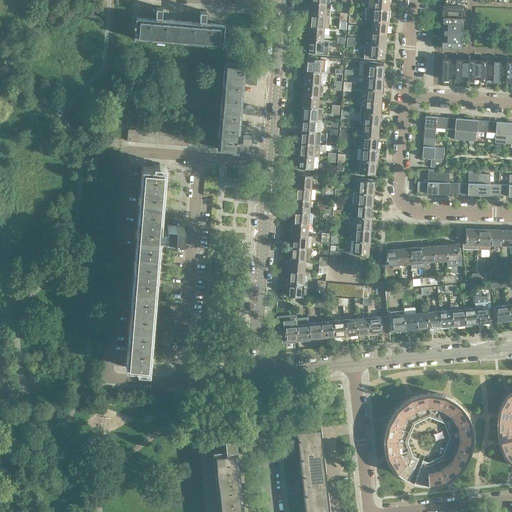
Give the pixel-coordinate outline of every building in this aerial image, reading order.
[(373,0),(373,7),(388,9),(390,9),(390,1),(389,1),(388,0),(373,0)] [(310,2),(309,14),(329,16),(330,3),(326,3),(310,2)] [(442,16),(463,17),(463,5),(443,4),(442,9),(444,9),(444,16),(442,16)] [(156,19),(136,17),(135,23),(134,23),(134,26),(135,27),(134,38),(178,42),(180,21),(160,19),(161,16),(162,16),(162,7),(156,7),(155,15),(156,16),(156,19)] [(373,7),(371,20),(387,21),(388,9),(373,7)] [(180,21),(178,42),(224,46),(225,25),(204,23),(205,20),(206,20),(206,11),(200,10),(199,19),(200,19),(200,22),(180,21)] [(307,18),(306,26),(324,27),(328,28),(329,16),(309,14),(309,18),(307,18)] [(442,16),(442,22),(444,22),(444,29),(450,29),(450,34),(462,34),(463,17),(442,16)] [(387,21),(371,20),(371,31),(386,33),(387,21)] [(306,26),(306,34),(308,34),(307,38),(323,40),(324,27),(306,26)] [(441,40),(441,46),(462,47),(462,34),(450,34),(450,29),(444,29),(443,40),(441,40)] [(386,33),(371,31),(370,43),(369,43),(385,45),(386,33)] [(304,42),(303,50),(308,50),(308,53),(327,55),(329,40),(323,40),(307,38),(307,42),(304,42)] [(365,43),(363,58),(376,59),(376,56),(384,57),(385,45),(369,43),(370,43),(365,43)] [(306,58),(305,71),(324,72),(325,60),(306,58)] [(455,58),(442,58),(441,79),(448,79),(448,77),(454,77),(454,79),(455,79),(455,58)] [(455,58),(455,79),(461,79),(461,77),(467,78),(467,80),(468,59),(455,58)] [(468,59),(467,80),(473,80),(473,78),(480,78),(479,80),(480,80),(481,59),(468,59)] [(481,59),(480,80),(486,80),(486,78),(492,79),(492,81),(493,81),(493,60),(481,59)] [(362,75),(367,76),(382,77),(383,65),(376,64),(376,61),(363,60),(362,75)] [(493,60),(493,81),(498,81),(498,79),(505,79),(505,81),(506,60),(493,60)] [(225,61),(222,91),(243,93),(244,80),(247,81),(246,81),(256,82),(256,76),(247,75),(247,76),(244,76),(246,63),(225,61)] [(305,71),(304,83),(322,84),(323,84),(324,72),(305,71)] [(367,76),(366,88),(381,89),(382,77),(367,76)] [(304,83),(303,95),(321,96),(322,84),(319,84),(304,83)] [(366,88),(365,99),(380,101),(381,89),(366,88)] [(222,91),(220,121),(240,123),(241,110),(244,110),(244,111),(253,112),(254,106),(244,105),(244,106),(242,106),(243,93),(222,91)] [(302,102),(302,106),(317,108),(321,108),(323,108),(324,96),(321,96),(303,95),(302,102)] [(361,105),(360,111),(379,113),(380,108),(381,108),(382,101),(380,101),(365,99),(363,99),(363,105),(361,105)] [(299,110),(299,118),(301,119),(320,120),(321,108),(317,108),(302,106),(302,107),(301,111),(299,110)] [(360,111),(359,123),(363,123),(379,125),(380,125),(381,117),(379,117),(379,113),(360,111)] [(425,115),(423,136),(434,137),(435,127),(445,128),(446,117),(425,115)] [(446,117),(445,128),(455,129),(454,139),(464,140),(466,119),(446,117)] [(301,119),(300,130),(302,130),(319,132),(320,120),(301,119)] [(466,119),(464,140),(468,140),(473,140),(475,140),(476,131),(486,131),(487,120),(466,119)] [(487,120),(486,131),(495,132),(494,142),(496,142),(501,143),(505,143),(507,122),(487,120)] [(220,121),(218,136),(221,137),(220,148),(236,150),(236,142),(239,142),(239,140),(241,141),(250,142),(251,136),(242,135),(242,136),(239,135),(240,123),(220,121)] [(363,123),(362,135),(378,137),(379,125),(363,123)] [(297,134),(297,142),(299,143),(299,142),(314,143),(314,144),(318,144),(319,132),(302,130),(300,130),(299,134),(297,134)] [(362,135),(361,147),(377,149),(378,137),(362,135)] [(422,157),(431,157),(442,158),(443,158),(444,147),(434,146),(434,137),(423,136),(422,157)] [(299,143),(298,154),(317,156),(318,144),(314,144),(314,143),(299,142),(299,143)] [(361,147),(360,159),(376,161),(376,156),(377,156),(378,149),(377,149),(361,147)] [(317,156),(298,154),(297,166),(316,168),(317,156)] [(431,157),(430,166),(434,167),(435,161),(442,162),(442,158),(431,157)] [(376,161),(360,159),(359,172),(375,173),(376,161)] [(126,366),(137,367),(137,371),(150,372),(161,238),(183,240),(184,226),(162,225),(166,165),(154,164),(154,167),(142,166),(126,366)] [(417,181),(417,192),(437,193),(438,172),(434,172),(434,169),(429,168),(427,168),(427,181),(417,181)] [(438,172),(437,193),(458,193),(458,183),(448,182),(449,172),(438,172)] [(458,183),(458,193),(478,194),(479,173),(474,173),(468,173),(468,183),(458,183)] [(479,173),(478,194),(499,195),(499,184),(489,184),(490,174),(479,173)] [(296,174),(295,187),(311,188),(312,175),(296,174)] [(499,184),(499,195),(511,194),(511,174),(509,174),(509,184),(499,184)] [(374,179),(359,178),(357,192),(373,193),(374,179)] [(295,187),(294,199),(310,200),(311,188),(295,187)] [(373,193),(357,192),(357,203),(372,205),(373,193)] [(294,199),(293,211),(309,212),(310,200),(294,199)] [(372,205),(357,203),(356,216),(371,217),(372,205)] [(293,211),(292,223),(308,224),(312,224),(312,213),(309,212),(293,211)] [(356,216),(355,228),(370,229),(371,217),(356,216)] [(292,223),(291,234),(307,236),(308,224),(292,223)] [(463,241),(463,247),(477,248),(477,226),(473,226),(473,228),(466,228),(466,227),(465,227),(465,241),(463,241)] [(477,226),(477,248),(488,248),(489,228),(489,229),(482,228),(482,227),(477,226)] [(489,228),(489,244),(501,244),(501,227),(497,227),(497,229),(490,228),(489,228)] [(501,227),(501,244),(511,244),(511,229),(506,229),(506,227),(501,227)] [(370,229),(355,228),(354,239),(369,240),(370,229)] [(290,246),(306,248),(310,248),(311,236),(307,236),(291,234),(290,246)] [(369,240),(354,239),(353,252),(352,252),(353,252),(359,253),(365,253),(368,253),(369,240)] [(433,244),(433,245),(434,260),(446,259),(445,242),(440,243),(440,244),(433,245),(433,244)] [(449,242),(445,242),(446,259),(447,266),(462,265),(461,258),(461,249),(458,249),(457,242),(457,243),(450,243),(449,242)] [(409,247),(410,263),(411,268),(423,266),(422,261),(421,244),(416,245),(417,246),(410,247),(409,247)] [(425,244),(421,244),(422,261),(434,260),(433,245),(426,245),(425,244)] [(290,246),(290,258),(305,259),(309,260),(310,248),(306,248),(290,246)] [(402,246),(397,247),(398,264),(410,263),(409,247),(402,248),(402,246)] [(393,248),(385,249),(386,265),(393,264),(394,268),(399,267),(398,264),(397,247),(393,247),(393,248)] [(290,258),(289,270),(304,271),(305,259),(290,258)] [(289,270),(288,282),(303,283),(307,284),(308,272),(304,271),(289,270)] [(506,279),(491,281),(491,288),(492,288),(506,287),(506,279)] [(303,283),(288,282),(287,294),(302,295),(303,283)] [(401,289),(385,290),(386,298),(401,296),(401,289)] [(487,301),(474,303),(475,307),(476,323),(489,322),(489,321),(491,321),(490,310),(488,310),(487,301)] [(457,304),(451,305),(451,309),(453,325),(464,324),(463,308),(458,308),(457,304)] [(509,321),(508,304),(496,305),(498,321),(498,320),(505,320),(505,321),(509,321)] [(475,307),(463,308),(464,324),(476,323),(475,307)] [(391,315),(387,315),(389,330),(393,330),(405,329),(403,313),(403,309),(391,310),(391,315)] [(451,309),(439,310),(441,326),(453,325),(451,309)] [(439,310),(427,311),(428,327),(441,326),(439,310)] [(427,311),(415,312),(417,328),(428,327),(427,311)] [(415,312),(403,313),(405,329),(417,328),(415,312)] [(295,314),(276,316),(277,327),(280,327),(281,343),(297,341),(297,339),(295,317),(295,314)] [(380,315),(367,317),(368,332),(381,331),(380,315)] [(307,316),(295,317),(297,339),(309,338),(308,322),(307,316)] [(367,317),(355,318),(357,334),(368,332),(367,317)] [(355,318),(343,319),(345,335),(357,334),(355,318)] [(343,319),(331,320),(333,336),(345,335),(343,319)] [(331,320),(319,321),(321,337),(333,336),(331,320)] [(319,321),(308,322),(309,338),(321,337),(319,321)] [(385,453),(386,457),(388,462),(390,466),(393,470),(396,473),(399,476),(402,478),(405,480),(408,482),(418,458),(413,456),(408,441),(414,424),(429,417),(443,423),(449,438),(442,455),(428,462),(422,460),(414,484),(417,485),(421,486),(424,486),(428,486),(433,486),(437,485),(442,483),(446,482),(450,479),(454,477),(458,473),(461,470),(463,467),(465,463),(467,460),(469,456),(471,452),(472,448),(472,444),(473,439),(473,435),(473,430),(472,426),(470,421),(469,417),(466,413),(464,409),(461,406),(457,403),(454,400),(450,398),(446,396),(441,394),(437,393),(432,393),(428,393),(423,393),(419,394),(414,395),(410,397),(406,399),(402,402),(399,405),(396,409),(393,412),(391,415),(389,419),(387,423),(386,427),(385,431),(384,435),(383,439),(383,444),(384,449),(385,453)] [(511,397),(509,395),(507,397),(505,401),(504,404),(503,407),(511,409),(511,397)] [(511,419),(511,409),(503,407),(502,410),(502,413),(501,416),(501,419),(511,419)] [(222,413),(223,421),(238,420),(237,412),(222,413)] [(511,429),(511,419),(501,419),(501,422),(501,425),(501,428),(501,431),(511,429)] [(298,446),(294,446),(295,458),(299,457),(300,468),(324,466),(320,427),(296,430),(298,446)] [(511,439),(511,429),(501,431),(501,433),(502,436),(502,439),(503,442),(511,439)] [(226,449),(213,451),(218,490),(220,510),(220,511),(241,511),(234,449),(237,449),(240,449),(239,441),(236,442),(236,437),(225,438),(226,449)] [(511,450),(511,439),(503,442),(504,445),(505,448),(506,450),(507,453),(511,450)] [(302,482),(298,482),(299,494),(303,493),(305,507),(329,504),(324,466),(300,468),(302,482)]
